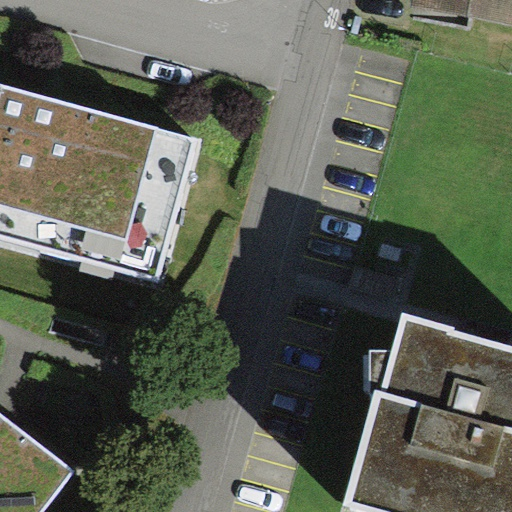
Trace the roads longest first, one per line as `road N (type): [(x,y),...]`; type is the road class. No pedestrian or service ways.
road 1 (residential): [(195,511),(335,0)]
road 2 (unknown): [(167,0),(324,39)]
